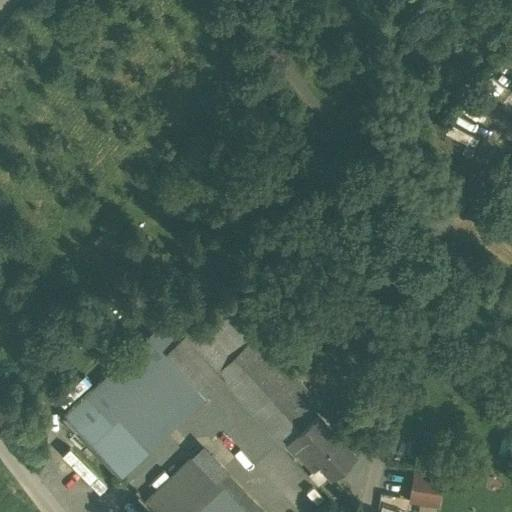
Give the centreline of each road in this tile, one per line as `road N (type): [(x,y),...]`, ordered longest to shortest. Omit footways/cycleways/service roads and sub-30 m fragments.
road 1 (residential): [(240,0),(376,193),(442,234),(374,511)]
road 2 (residential): [(8,0),(0,10),(0,444),(51,511)]
road 3 (track): [(419,139),(473,196),(442,234)]
